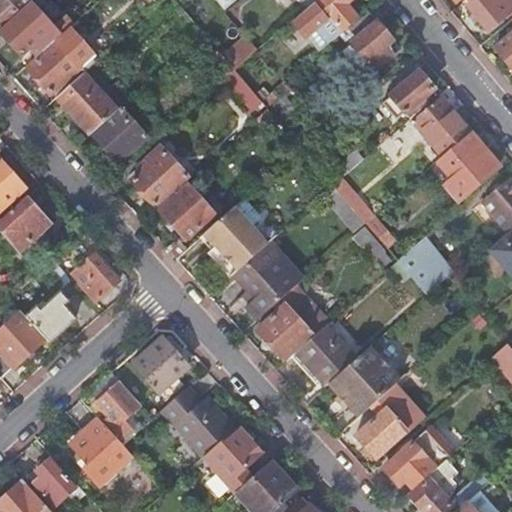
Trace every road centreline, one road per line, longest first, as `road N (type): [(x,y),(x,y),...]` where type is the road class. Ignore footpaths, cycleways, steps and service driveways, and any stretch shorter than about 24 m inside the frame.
road 1 (residential): [(165,286),(367,511)]
road 2 (residential): [(0,98),(165,286)]
road 3 (residential): [(0,435),(165,286)]
road 4 (residential): [(511,128),(403,0)]
